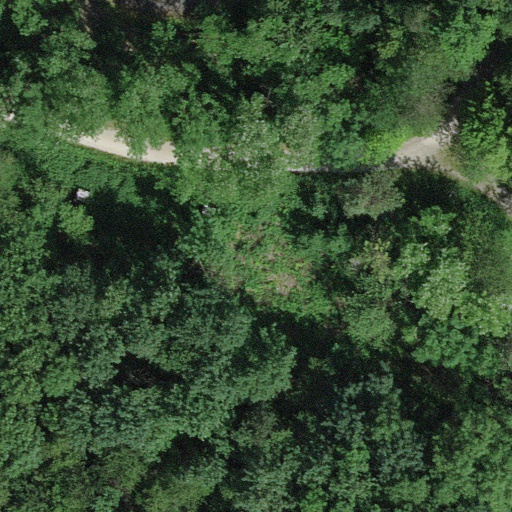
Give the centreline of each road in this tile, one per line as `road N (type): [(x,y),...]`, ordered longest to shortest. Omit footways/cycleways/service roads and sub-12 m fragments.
road 1 (track): [(427,150),(217,160),(120,143),(0,106)]
road 2 (track): [(511,43),(427,150)]
